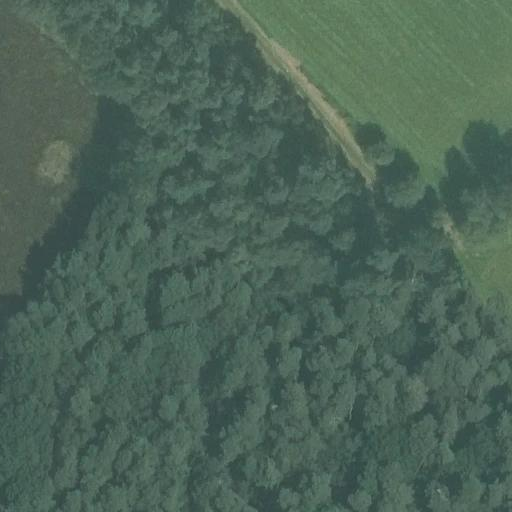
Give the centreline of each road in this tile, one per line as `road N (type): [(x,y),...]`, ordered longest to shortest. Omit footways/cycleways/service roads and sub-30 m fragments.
road 1 (track): [(0,489),(433,251),(511,195)]
road 2 (track): [(218,0),(433,251)]
